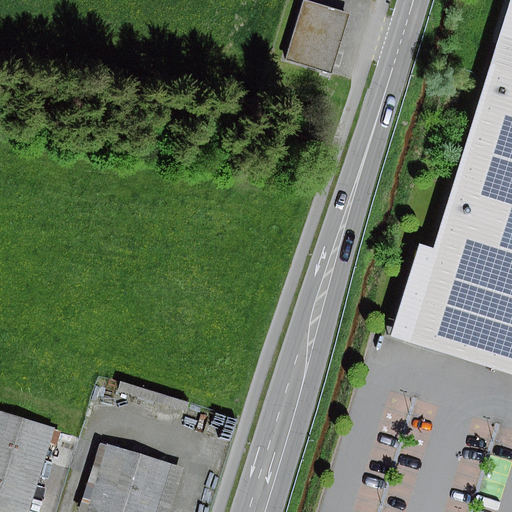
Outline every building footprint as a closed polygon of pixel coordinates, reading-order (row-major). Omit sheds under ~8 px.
[(511,0),(505,0),(433,246),(421,242),(392,342),(511,377),(511,0)] [(352,16),(305,1),(285,63),(332,78),(352,16)] [(115,322),(82,311),(68,350),(101,362),(115,322)] [(0,511),(28,511),(53,436),(0,419),(0,511)] [(162,511),(175,469),(107,448),(87,511),(162,511)]
